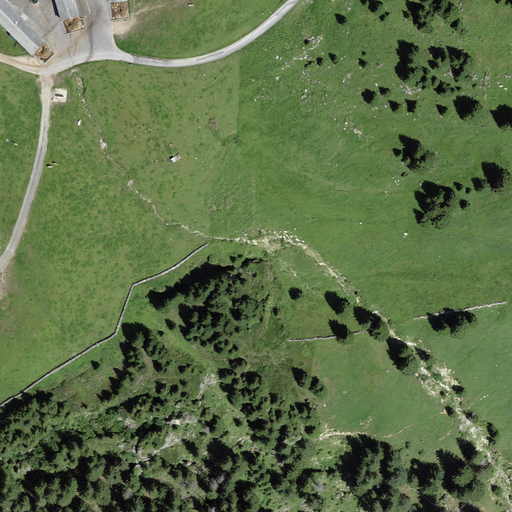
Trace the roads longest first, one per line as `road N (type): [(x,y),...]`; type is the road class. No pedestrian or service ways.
road 1 (track): [(0,56),(36,68),(108,54),(159,62),(205,57),(292,0)]
road 2 (track): [(49,68),(38,166),(0,265)]
